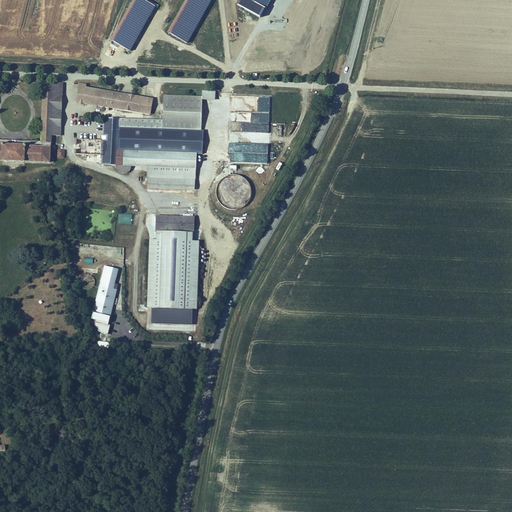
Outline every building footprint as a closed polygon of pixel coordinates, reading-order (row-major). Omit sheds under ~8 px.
[(155,7),(142,0),(138,0),(115,42),(130,51),(155,7)] [(209,0),(190,0),(172,34),(187,43),(209,0)] [(63,81),(44,81),(43,141),(52,142),(53,135),(61,135),(63,81)] [(86,85),(79,84),(76,101),(150,113),(152,99),(118,91),(118,89),(115,88),(114,91),(86,87),(86,85)] [(119,118),(118,133),(200,136),(200,131),(202,96),(165,95),(163,120),(119,118)] [(101,155),(100,165),(116,165),(131,166),(148,167),(195,168),(197,168),(197,154),(118,151),(118,145),(118,140),(118,133),(119,118),(103,118),(102,139),(101,155)] [(265,143),(265,133),(269,133),(269,123),(229,121),(229,142),(265,143)] [(200,136),(118,133),(118,140),(204,143),(204,131),(200,131),(200,136)] [(76,154),(101,155),(102,139),(76,138),(76,154)] [(118,140),(118,145),(203,148),(204,143),(118,140)] [(0,160),(25,162),(51,163),(51,158),(49,158),(49,146),(27,145),(26,143),(23,143),(23,145),(4,144),(3,142),(0,142),(0,143),(0,160)] [(268,153),(269,143),(260,143),(260,153),(268,153)] [(203,148),(118,145),(118,151),(197,154),(203,154),(203,148)] [(131,166),(116,165),(116,168),(117,170),(118,171),(119,172),(120,173),(122,174),(123,174),(125,174),(126,174),(127,173),(128,172),(129,172),(130,171),(130,170),(131,169),(131,168),(131,167),(131,166)] [(195,168),(148,167),(147,179),(145,179),(145,182),(147,182),(147,189),(194,191),(195,168)] [(244,211),(253,183),(244,180),(244,179),(231,175),(229,179),(223,177),(215,202),(244,211)] [(119,213),(119,223),(132,224),(132,214),(119,213)] [(194,217),(156,216),(155,232),(157,232),(156,240),(150,240),(148,307),(196,309),(199,241),(192,241),(192,233),(194,233),(194,217)] [(119,270),(105,266),(92,319),(96,320),(94,324),(99,329),(102,332),(108,334),(110,326),(107,325),(107,323),(108,323),(117,290),(114,290),(119,270)] [(88,274),(80,283),(89,289),(96,280),(88,274)]
